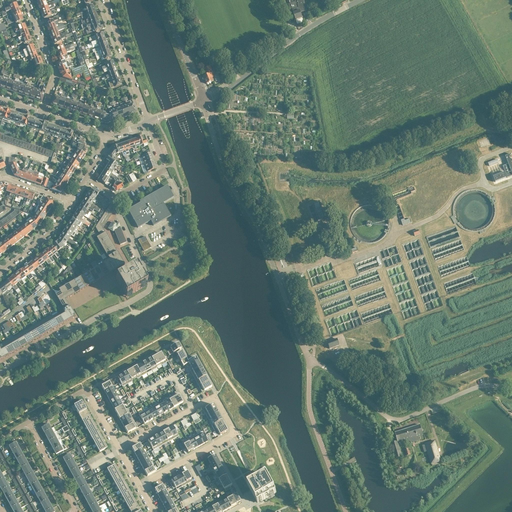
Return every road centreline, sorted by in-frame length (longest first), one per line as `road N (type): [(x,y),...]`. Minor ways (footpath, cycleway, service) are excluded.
road 1 (unclassified): [(309,361),(266,244),(225,174),(203,100)]
road 2 (residential): [(116,197),(150,281),(147,292),(0,373)]
road 3 (residential): [(119,449),(215,397),(233,428),(139,486)]
road 4 (unknown): [(487,174),(395,234),(281,275)]
road 5 (unclassified): [(511,388),(474,387),(394,420),(309,361)]
road 6 (unclassified): [(203,100),(359,0)]
road 7 (unclassified): [(346,511),(310,413),(309,361)]
road 8 (residential): [(119,449),(86,389),(28,422)]
road 9 (residential): [(147,122),(106,0)]
